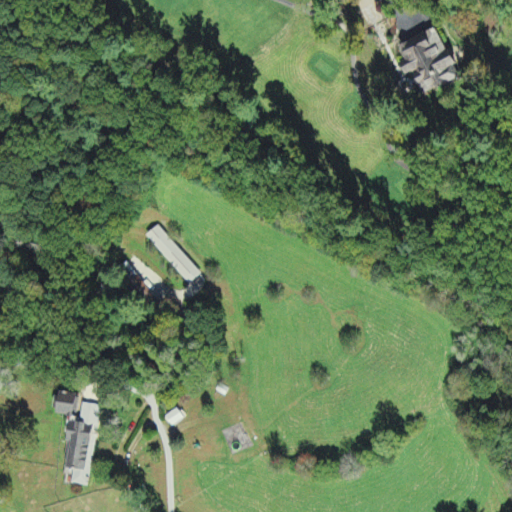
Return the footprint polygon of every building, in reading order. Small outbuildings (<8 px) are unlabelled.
[(399,47),(406,64),(401,67),(406,79),(412,76),(422,98),(461,80),(439,29),(399,47)] [(146,239),(191,287),(202,276),(157,228),(146,239)] [(76,394),(57,393),(56,416),(75,417),(76,394)] [(101,407),(83,405),(80,425),(69,424),(67,443),(70,443),(67,469),(74,470),(72,486),(87,488),(93,438),(98,439),(101,407)] [(166,418),(173,428),(185,420),(178,410),(166,418)]
